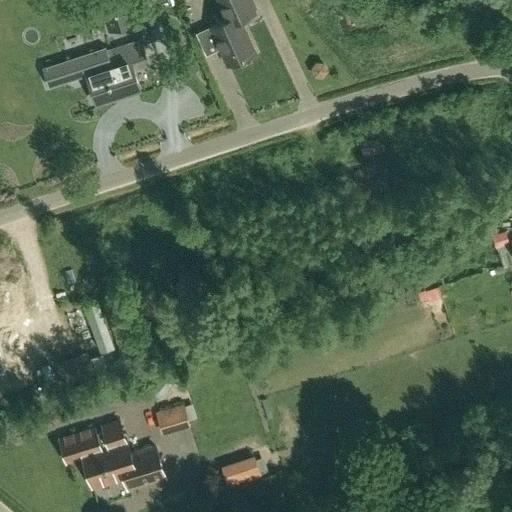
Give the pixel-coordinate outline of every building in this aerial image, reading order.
[(127,0),(97,0),(108,30),(134,21),(127,0)] [(226,27),(239,21),(255,13),(254,10),(256,7),(252,0),(218,0),(227,19),(224,21),(226,27)] [(226,27),(224,21),(211,27),(229,66),(236,62),(238,64),(249,60),(249,56),(256,53),(244,27),(242,28),(239,21),(226,27)] [(65,61),(43,69),(50,89),(72,82),(88,76),(98,104),(115,98),(113,94),(139,85),(134,71),(149,66),(141,43),(108,53),(107,48),(65,61)] [(121,353),(143,345),(125,291),(102,299),(121,353)] [(97,375),(117,369),(111,349),(91,355),(97,375)] [(71,381),(94,371),(85,350),(62,360),(71,381)] [(123,475),(126,486),(165,474),(156,445),(131,453),(126,436),(125,437),(120,420),(103,425),(105,430),(96,433),(95,427),(60,438),(67,460),(84,455),(92,481),(111,475),(112,479),(123,475)] [(228,486),(261,475),(254,454),(221,465),(228,486)]
